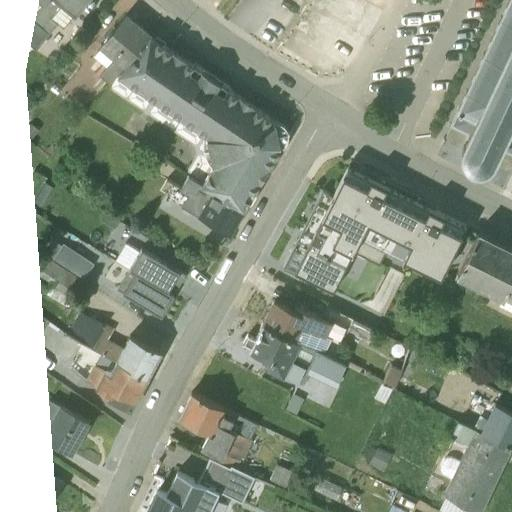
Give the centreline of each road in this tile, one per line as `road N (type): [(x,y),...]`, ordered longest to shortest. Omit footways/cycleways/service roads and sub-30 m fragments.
road 1 (residential): [(325,111),(163,391),(110,511)]
road 2 (residential): [(325,111),(169,0)]
road 3 (residential): [(389,153),(459,0)]
road 4 (residential): [(511,214),(389,153)]
